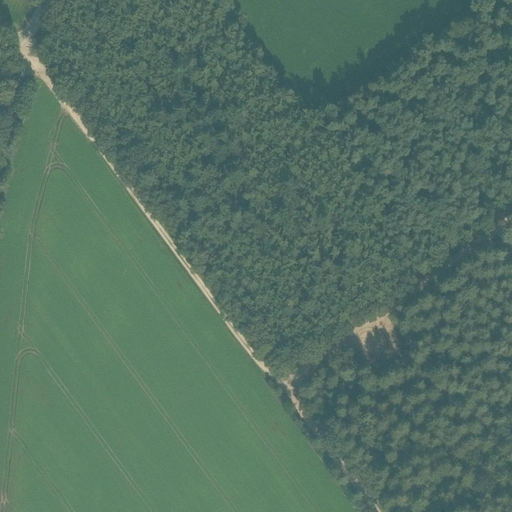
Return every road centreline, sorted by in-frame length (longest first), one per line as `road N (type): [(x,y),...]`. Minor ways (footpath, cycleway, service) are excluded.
road 1 (track): [(28,32),(30,64),(376,511)]
road 2 (track): [(287,387),(511,218)]
